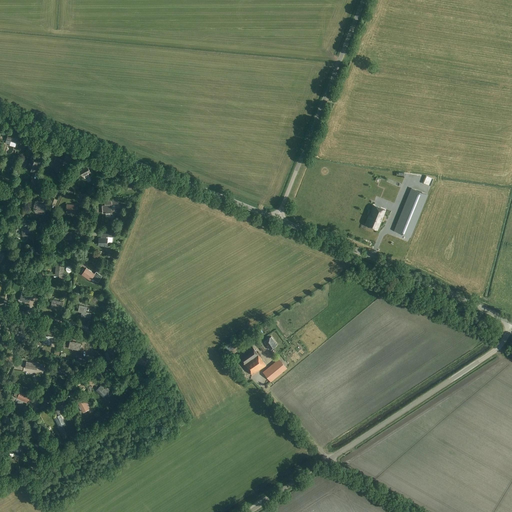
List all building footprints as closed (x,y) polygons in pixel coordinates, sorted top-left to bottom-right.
[(8,131),(6,140),(11,141),(16,143),(17,140),(19,134),(13,132),(14,130),(9,128),(8,131)] [(38,162),(39,159),(32,156),(31,159),(30,159),(29,161),(26,168),(35,172),(36,168),(39,162),(38,162)] [(63,161),(58,159),(55,158),(53,163),(54,164),(52,169),(58,172),(63,161)] [(82,176),(82,175),(84,178),(85,179),(89,177),(89,176),(88,173),(89,172),(87,168),(89,167),(88,165),(86,166),(78,170),(82,176)] [(412,189),(394,231),(395,231),(410,237),(427,195),(412,189)] [(48,205),(48,203),(45,202),(44,204),(37,203),(36,209),(42,211),(41,211),(44,212),(46,205),(48,205)] [(78,209),(78,203),(76,203),(75,205),(66,204),(66,211),(72,212),(75,212),(75,209),(78,209)] [(105,215),(106,216),(106,217),(111,217),(110,213),(112,213),(111,205),(102,206),(103,214),(105,214),(105,215)] [(371,216),(370,216),(366,225),(377,229),(380,221),(381,218),(382,218),(385,210),(374,205),(372,211),(373,212),(371,216)] [(73,234),(73,231),(71,231),(71,233),(62,232),(62,239),(68,239),(71,240),(71,234),(73,234)] [(62,276),(63,266),(56,265),(56,271),(55,271),(54,275),(59,275),(59,278),(64,279),(64,276),(62,276)] [(94,275),(86,269),(82,274),(87,277),(86,278),(89,280),(92,277),(95,279),(98,274),(96,272),(94,275)] [(34,296),(35,290),(30,288),(29,295),(21,293),(21,296),(20,300),(25,301),(25,302),(28,302),(30,295),(34,296)] [(61,309),(63,302),(52,299),(50,308),(55,309),(55,308),(61,309)] [(90,318),(91,313),(86,312),(87,307),(79,305),(78,312),(81,312),(81,316),(90,318)] [(23,338),(25,330),(17,329),(15,335),(20,336),(19,337),(23,338)] [(50,344),(52,337),(44,335),(43,341),(47,342),(47,343),(50,344)] [(269,349),(275,344),(270,336),(263,341),(269,349)] [(79,350),(80,343),(72,341),(71,344),(71,348),(76,349),(75,350),(79,350)] [(117,355),(113,346),(115,345),(114,342),(109,344),(110,347),(106,349),(107,352),(108,352),(110,357),(117,355)] [(256,352),(251,344),(237,354),(252,374),(265,365),(259,356),(260,355),(257,351),(256,352)] [(144,365),(147,359),(134,353),(133,356),(135,357),(134,361),(144,365)] [(270,381),(285,368),(278,359),(262,372),(270,381)] [(27,362),(25,368),(37,370),(37,367),(39,367),(39,370),(43,370),(44,366),(40,365),(40,364),(38,364),(27,362)] [(57,374),(66,376),(68,376),(69,370),(58,368),(57,374)] [(132,390),(135,386),(128,379),(124,384),(127,387),(128,386),(132,390)] [(110,395),(100,386),(96,390),(104,398),(106,399),(110,395)] [(14,394),(16,395),(16,396),(19,397),(18,399),(27,403),(30,397),(20,393),(18,392),(17,392),(15,391),(14,394)] [(83,412),(90,408),(85,398),(80,401),(81,403),(79,404),(83,412)] [(59,427),(64,425),(59,415),(56,416),(57,418),(55,418),(59,427)] [(36,438),(41,435),(36,425),(31,428),(36,438)] [(63,427),(59,428),(64,439),(68,437),(63,427)] [(10,444),(6,446),(10,453),(13,451),(16,456),(21,454),(16,444),(11,447),(10,444)] [(35,464),(32,458),(26,461),(30,467),(35,464)]
